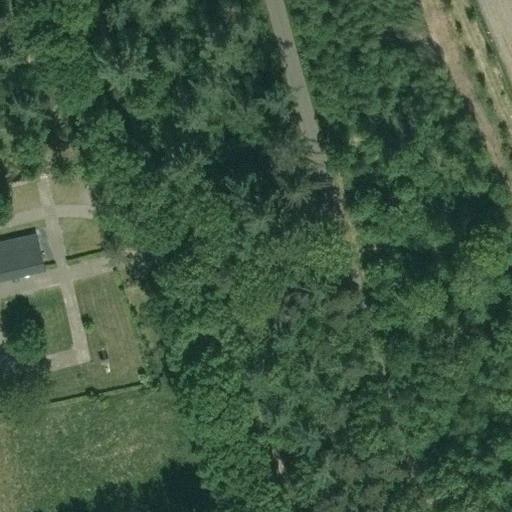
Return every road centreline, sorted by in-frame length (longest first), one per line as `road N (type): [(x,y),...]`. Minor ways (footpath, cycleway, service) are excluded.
road 1 (unclassified): [(422,511),(272,0)]
road 2 (track): [(511,243),(302,252),(162,245)]
road 3 (track): [(162,245),(138,211),(61,0)]
